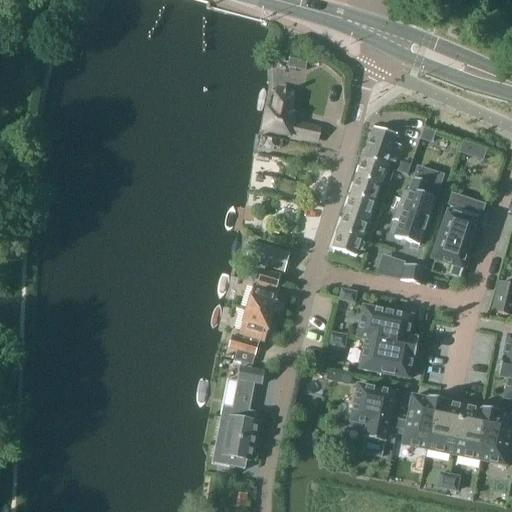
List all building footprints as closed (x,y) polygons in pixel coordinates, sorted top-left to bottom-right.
[(9,48),(0,46),(0,68),(5,70),(9,48)] [(312,60),(288,55),(285,67),(309,71),(312,60)] [(294,93),(277,89),(272,108),(267,108),(263,130),(318,143),(321,130),(293,124),(294,116),(290,114),(294,93)] [(398,137),(375,129),(359,175),(382,183),(389,162),(396,164),(402,147),(396,145),(398,137)] [(436,133),(424,129),(421,141),(432,145),(436,133)] [(408,174),(412,165),(402,161),(399,171),(408,174)] [(382,183),(359,175),(346,213),(369,221),(382,183)] [(428,185),(414,180),(395,239),(419,247),(435,200),(424,196),(428,185)] [(369,221),(346,213),(334,250),(357,258),(369,221)] [(478,223),(448,213),(432,260),(453,267),(450,276),(459,279),(478,223)] [(259,245),(252,243),(246,262),(253,264),(259,245)] [(266,248),(259,245),(253,264),(261,267),(266,248)] [(274,250),(266,248),(261,267),(269,269),(274,250)] [(282,252),(274,250),(269,269),(277,271),(282,252)] [(290,255),(282,252),(277,271),(285,274),(290,255)] [(414,268),(404,266),(401,282),(410,284),(414,268)] [(428,271),(418,269),(415,285),(424,287),(428,271)] [(247,311),(271,318),(278,294),(275,293),(280,277),(262,271),(257,287),(254,286),(247,311)] [(496,315),(511,318),(511,286),(503,284),(496,315)] [(356,294),(342,291),(340,301),(354,304),(356,294)] [(413,318),(364,308),(358,339),(366,341),(367,340),(406,348),(407,347),(408,339),(411,339),(411,338),(409,338),(413,318)] [(264,343),(271,318),(247,311),(240,335),(264,343)] [(347,337),(333,334),(331,345),(344,348),(347,337)] [(259,341),(245,337),(244,341),(233,337),(229,349),(240,352),(237,362),(252,366),(259,341)] [(503,357),(501,367),(511,369),(511,337),(508,337),(504,356),(503,357)] [(366,341),(360,370),(409,381),(412,368),(413,368),(417,348),(416,348),(416,349),(407,347),(406,348),(367,340),(366,341)] [(511,369),(501,367),(498,378),(508,380),(504,400),(511,401),(511,369)] [(264,374),(241,369),(238,382),(246,384),(254,385),(254,384),(262,386),(264,374)] [(254,385),(246,384),(241,411),(233,410),(231,420),(222,418),(214,456),(224,457),(222,467),(245,471),(247,461),(251,462),(258,424),(255,423),(256,414),(249,412),(254,385)] [(396,394),(358,386),(351,423),(367,426),(364,440),(385,444),(388,433),(396,434),(400,418),(391,416),(396,394)] [(427,452),(438,400),(428,398),(428,400),(413,397),(408,420),(400,418),(396,434),(405,436),(402,446),(427,452)] [(447,402),(438,400),(427,452),(451,457),(462,407),(446,404),(447,402)] [(482,411),(466,408),(456,457),(482,462),(492,412),(482,409),(482,411)] [(500,413),(492,412),(482,462),(506,467),(507,457),(511,457),(511,441),(511,434),(511,417),(500,415),(500,413)] [(439,474),(436,489),(447,491),(450,476),(439,474)] [(450,476),(447,491),(457,494),(461,478),(450,476)]
